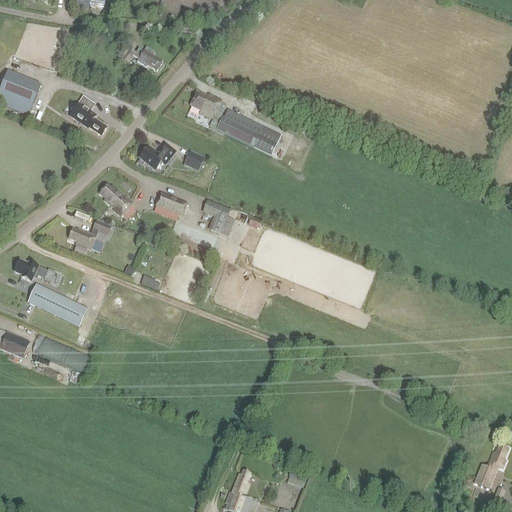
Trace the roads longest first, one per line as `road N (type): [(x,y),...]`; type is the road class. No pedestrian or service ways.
road 1 (track): [(511,436),(282,346),(238,454)]
road 2 (unclassified): [(0,249),(115,149),(256,0)]
road 3 (track): [(282,346),(58,260),(18,236)]
road 4 (track): [(221,31),(75,23),(0,8)]
